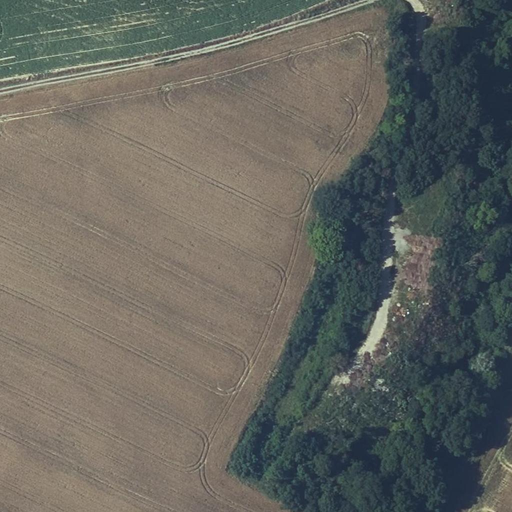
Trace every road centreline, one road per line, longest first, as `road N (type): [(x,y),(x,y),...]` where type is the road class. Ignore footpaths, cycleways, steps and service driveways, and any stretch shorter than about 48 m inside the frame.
road 1 (track): [(0,89),(263,34),(365,0)]
road 2 (track): [(406,0),(420,25),(415,85),(392,184),(378,322)]
